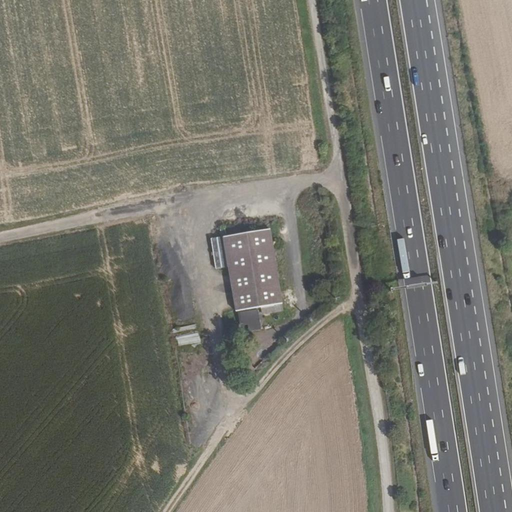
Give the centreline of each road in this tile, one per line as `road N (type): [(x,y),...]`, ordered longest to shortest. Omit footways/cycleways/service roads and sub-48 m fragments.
road 1 (trunk): [(497,511),(414,0)]
road 2 (trunk): [(373,0),(452,511)]
road 3 (track): [(334,177),(0,237)]
road 4 (track): [(355,297),(308,334),(240,408),(167,511)]
